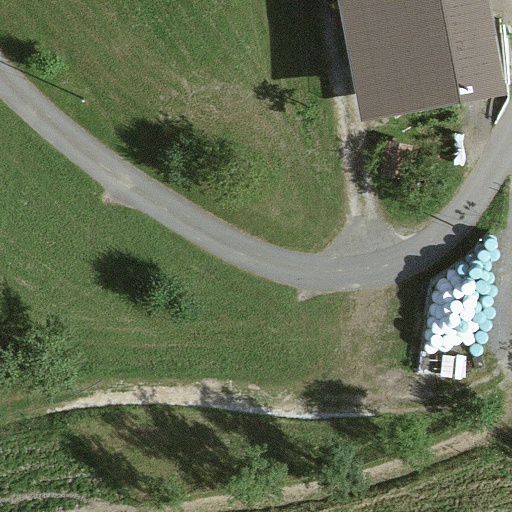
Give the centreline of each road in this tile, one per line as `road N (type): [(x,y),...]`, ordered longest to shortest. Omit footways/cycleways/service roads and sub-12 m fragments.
road 1 (track): [(0,72),(79,147),(193,225),(246,253),(313,273),(381,268),(434,241),(511,138)]
road 2 (track): [(0,412),(123,388),(385,403),(494,384),(511,372)]
road 3 (track): [(160,511),(367,475),(431,455),(482,434),(502,416),(511,391)]
